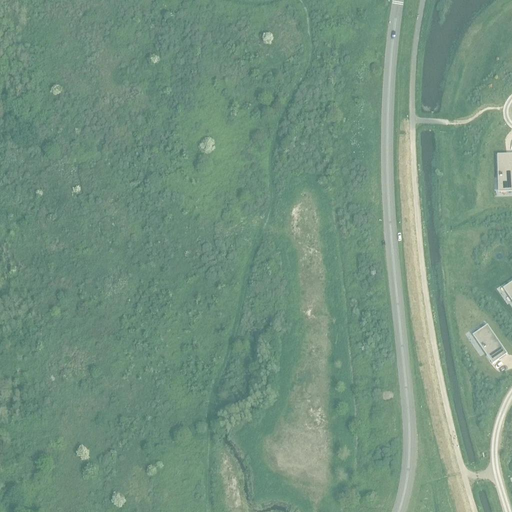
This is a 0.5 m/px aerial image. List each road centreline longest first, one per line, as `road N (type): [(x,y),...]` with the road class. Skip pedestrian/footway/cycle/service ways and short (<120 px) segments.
road 1 (unclassified): [(476,511),(440,379),(415,218),(412,73),(422,0)]
road 2 (tertiary): [(399,511),(410,472),(411,405),(388,200),(398,0)]
